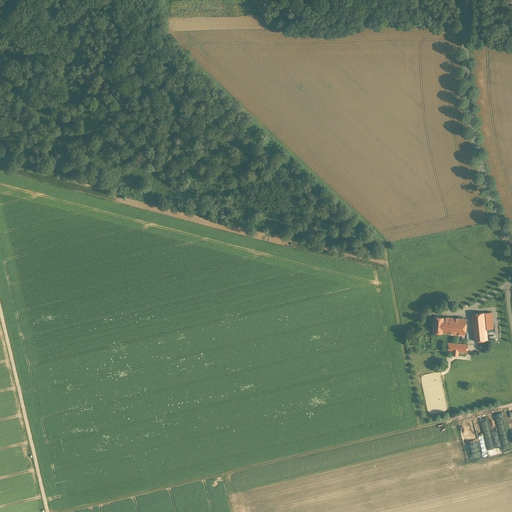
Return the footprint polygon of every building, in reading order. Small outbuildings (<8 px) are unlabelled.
[(485,312),(472,314),(474,341),(488,340),(487,328),(485,312)] [(492,312),(485,312),(487,328),(494,327),(492,312)] [(444,317),(434,316),(433,331),(442,332),(444,317)] [(454,318),(444,317),(442,332),(453,333),(454,318)] [(466,319),(454,318),(453,333),(465,335),(466,319)] [(468,344),(449,342),(448,350),(454,351),(458,351),(467,352),(468,344)] [(498,452),(500,442),(489,441),(487,452),(491,453),(491,451),(498,452)]
